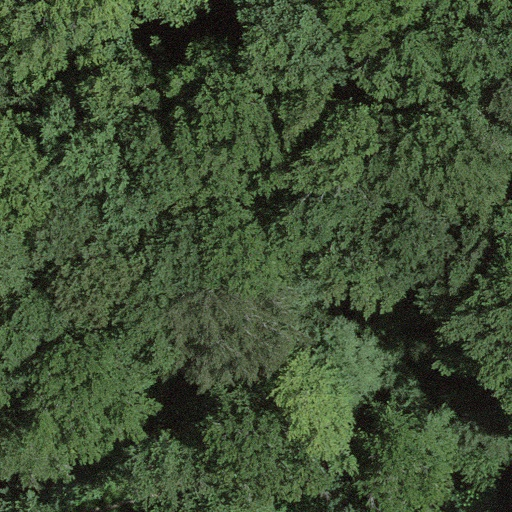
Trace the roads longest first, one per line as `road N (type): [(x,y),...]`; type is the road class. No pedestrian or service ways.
road 1 (track): [(96,511),(322,455),(511,439)]
road 2 (track): [(0,88),(182,0)]
